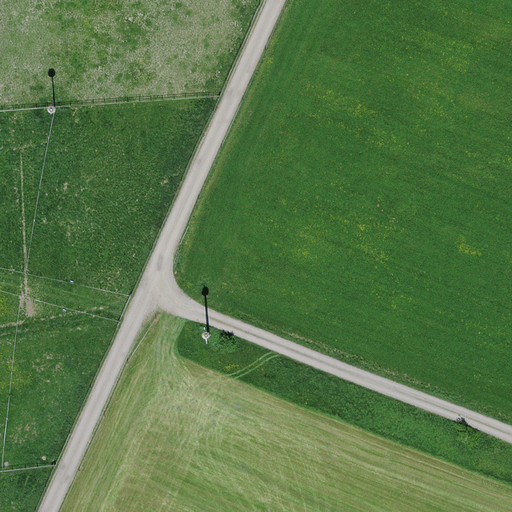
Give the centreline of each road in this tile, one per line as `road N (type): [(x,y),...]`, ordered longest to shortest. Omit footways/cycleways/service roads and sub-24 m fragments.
road 1 (track): [(281,0),(50,511)]
road 2 (track): [(154,294),(511,434)]
